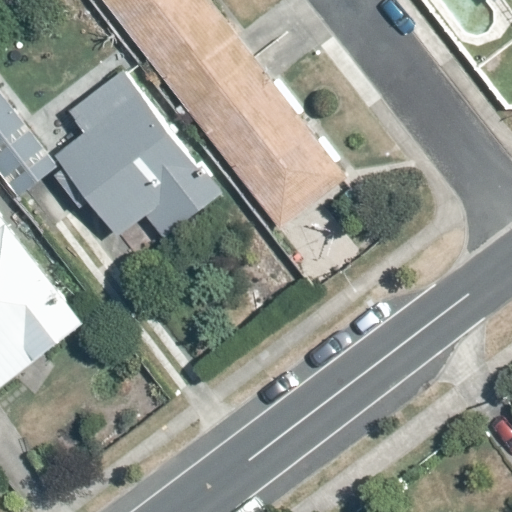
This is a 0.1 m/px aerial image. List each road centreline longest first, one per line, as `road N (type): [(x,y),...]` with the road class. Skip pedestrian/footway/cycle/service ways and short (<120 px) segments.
road 1 (residential): [(180,511),(511,262)]
road 2 (residential): [(346,0),(511,215)]
